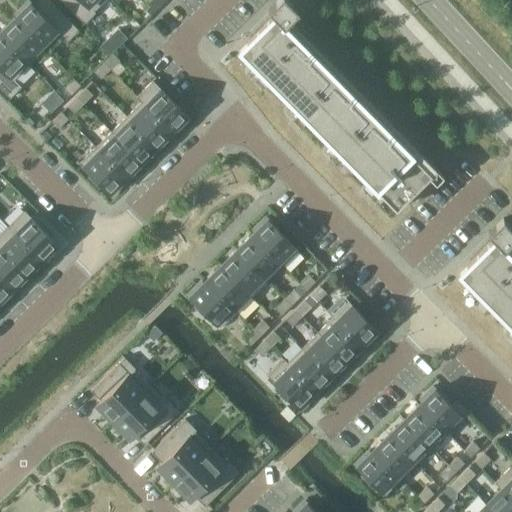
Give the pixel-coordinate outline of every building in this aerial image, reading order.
[(21,12),(14,18),(45,49),(59,35),(67,42),(78,30),(48,0),(41,0),(34,7),(28,0),(18,9),(21,12)] [(61,0),(84,23),(95,12),(94,11),(104,0),(61,0)] [(299,11),(287,0),(277,0),(268,10),(273,15),(239,50),(396,209),(429,176),(436,183),(443,175),(291,20),(299,11)] [(14,18),(0,32),(0,34),(29,65),(45,49),(14,18)] [(0,88),(9,98),(21,86),(14,79),(29,65),(0,34),(0,88)] [(113,53),(104,62),(110,69),(119,60),(113,53)] [(104,62),(95,71),(101,78),(110,69),(104,62)] [(73,78),(64,87),(71,94),(80,85),(73,78)] [(153,80),(137,96),(172,132),(179,125),(181,128),(191,119),(153,80)] [(86,88),(77,97),(83,104),(93,95),(86,88)] [(141,102),(126,116),(157,147),(172,132),(137,96),(136,97),(141,102)] [(77,97),(68,106),(74,113),(83,104),(77,97)] [(61,112),(53,121),(59,127),(68,119),(61,112)] [(126,116),(111,131),(141,162),(157,147),(126,116)] [(111,131),(95,147),(126,177),(141,162),(111,131)] [(95,147),(80,162),(91,174),(88,177),(99,187),(102,185),(112,196),(122,186),(119,184),(126,177),(95,147)] [(24,210),(8,226),(42,260),(48,254),(51,256),(60,247),(50,236),(52,233),(42,223),(39,225),(24,210)] [(258,228),(252,235),(282,265),(298,250),(265,216),(255,226),(258,228)] [(511,241),(511,227),(503,218),(488,233),(493,238),(459,272),(511,326),(511,244),(511,243),(511,241)] [(8,226),(0,234),(0,249),(26,276),(42,260),(8,226)] [(252,235),(236,250),(266,281),(282,265),(252,235)] [(0,249),(0,279),(11,290),(26,276),(0,249)] [(236,250),(221,265),(251,296),(266,281),(236,250)] [(221,265),(205,280),(236,311),(251,296),(221,265)] [(308,274),(299,283),(306,290),(315,281),(308,274)] [(0,301),(11,290),(0,279),(0,301)] [(196,284),(187,293),(189,296),(198,304),(195,307),(205,317),(208,315),(220,327),(236,311),(205,280),(199,287),(196,284)] [(319,285),(307,297),(314,304),(326,292),(319,285)] [(293,289),(284,298),(291,305),(300,296),(293,289)] [(284,298),(275,308),(281,314),(291,305),(284,298)] [(304,300),(295,310),(302,316),(311,307),(304,300)] [(349,301),(333,317),(361,346),(368,339),(370,342),(380,333),(349,301)] [(295,310),(286,319),(292,325),(302,316),(295,310)] [(333,317),(317,332),(346,361),(361,346),(333,317)] [(263,320),(253,329),(260,335),(269,326),(263,320)] [(253,329),(244,338),(251,344),(260,335),(253,329)] [(273,331),(264,340),(271,347),(280,338),(273,331)] [(317,332),(302,347),(330,376),(346,361),(317,332)] [(264,340),(255,349),(262,356),(271,347),(264,340)] [(330,376),(302,347),(287,362),(284,358),(283,359),(315,391),(330,376)] [(124,357),(91,390),(101,400),(96,404),(104,412),(102,413),(111,423),(149,385),(134,369),(135,368),(124,357)] [(283,359),(267,375),(301,410),(311,400),(308,398),(315,391),(283,359)] [(149,385),(111,423),(121,433),(122,431),(130,438),(134,434),(144,444),(178,411),(167,400),(165,401),(149,385)] [(425,398),(419,404),(447,433),(463,417),(432,386),(423,395),(425,398)] [(419,404),(403,420),(432,448),(447,433),(419,404)] [(185,418),(151,452),(161,462),(157,466),(164,473),(162,475),(172,484),(210,447),(194,431),(196,430),(185,418)] [(403,420),(388,435),(416,463),(432,448),(403,420)] [(388,435),(373,450),(401,479),(416,463),(388,435)] [(473,441),(464,450),(470,457),(479,448),(473,441)] [(210,447),(172,484),(181,494),(183,492),(190,500),(195,496),(205,506),(238,473),(227,461),(226,463),(210,447)] [(364,454),(354,463),(364,473),(361,476),(372,486),(374,484),(385,494),(401,479),(373,450),(366,456),(364,454)] [(490,459),(484,452),(475,461),(481,468),(490,459)] [(457,456),(448,465),(455,472),(464,463),(457,456)] [(448,465),(439,474),(446,481),(455,472),(448,465)] [(495,482),(511,498),(511,467),(511,466),(495,482)] [(475,474),(468,467),(459,476),(466,483),(475,474)] [(457,492),(466,483),(459,476),(450,485),(457,492)] [(511,511),(511,498),(495,482),(494,482),(501,489),(486,504),(494,511),(511,511)] [(427,486),(418,495),(424,502),(433,493),(427,486)] [(418,495),(408,505),(415,511),(424,502),(418,495)] [(436,511),(444,504),(438,497),(428,506),(433,511),(436,511)] [(315,511),(304,500),(294,510),(296,511),(315,511)]
